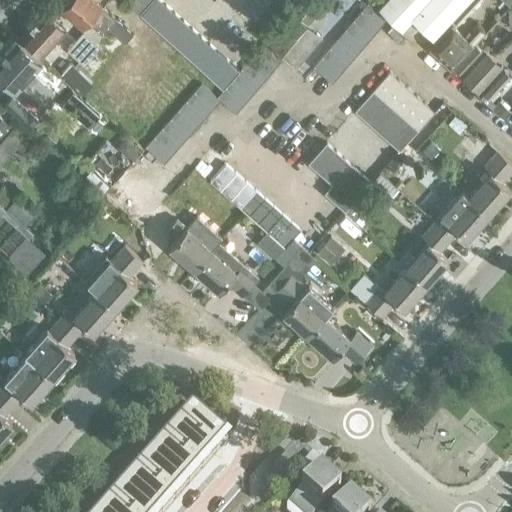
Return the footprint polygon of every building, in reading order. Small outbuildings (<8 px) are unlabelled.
[(97,0),(69,0),(62,8),(83,27),(85,29),(105,7),(97,0)] [(149,0),(131,0),(127,6),(137,14),(149,0)] [(161,0),(150,0),(139,12),(149,21),(165,3),(161,0)] [(302,0),(267,41),(294,64),(303,54),(318,37),(305,26),(326,0),(302,0)] [(466,0),(382,0),(377,6),(401,27),(411,16),(432,36),(466,0)] [(368,1),(360,10),(379,26),(387,17),(368,1)] [(165,3),(149,21),(158,29),(174,11),(165,3)] [(43,54),(66,29),(44,9),(21,35),(43,54)] [(360,10),(352,19),(371,36),(379,26),(360,10)] [(174,11),(158,29),(167,37),(183,19),(174,11)] [(183,19),(167,37),(176,44),(192,27),(183,19)] [(352,19),(344,29),(364,45),(371,36),(352,19)] [(450,67),(472,44),(452,25),(430,48),(450,67)] [(192,27),(176,44),(184,52),(200,34),(192,27)] [(84,29),(67,49),(83,63),(101,44),(96,40),(84,29)] [(344,29),(336,38),(356,54),(364,45),(344,29)] [(200,34),(184,52),(193,60),(209,42),(200,34)] [(336,38),(328,47),(348,63),(356,54),(336,38)] [(43,104),(54,92),(33,72),(42,62),(17,39),(0,57),(0,77),(16,91),(22,84),(43,104)] [(264,40),(256,49),(275,66),(283,57),(264,40)] [(209,42),(193,60),(202,68),(218,50),(209,42)] [(328,47),(321,56),(340,73),(348,63),(328,47)] [(256,49),(248,58),(267,75),(275,66),(256,49)] [(218,50),(202,68),(223,87),(224,86),(232,77),(239,69),(222,54),(218,50)] [(487,53),(462,78),(477,92),(501,67),(487,53)] [(313,65),(313,66),(332,82),(340,73),(321,56),(313,65)] [(248,58),(240,68),(259,85),(267,75),(248,58)] [(72,61),(61,73),(83,93),(94,82),(79,68),(72,61)] [(149,61),(132,79),(142,88),(158,70),(149,61)] [(239,69),(232,77),(251,94),(259,85),(240,68),(239,69)] [(373,88),(382,96),(398,78),(389,70),(373,88)] [(504,70),(483,93),(489,98),(510,76),(504,70)] [(232,77),(224,86),(243,103),(251,94),(232,77)] [(382,96),(391,104),(407,86),(398,78),(382,96)] [(201,82),(193,91),(212,108),(220,98),(216,95),(201,82)] [(223,87),(216,95),(220,98),(235,112),(243,103),(224,86),(223,87)] [(407,86),(391,104),(400,112),(416,94),(407,86)] [(363,117),(382,96),(373,88),(354,109),(363,117)] [(68,96),(63,102),(90,126),(100,114),(73,91),(68,96)] [(193,91),(185,100),(204,117),(212,108),(193,91)] [(25,125),(28,122),(30,124),(36,117),(34,115),(35,115),(12,94),(2,105),(25,125)] [(416,94),(400,112),(409,120),(425,102),(416,94)] [(372,125),(391,104),(382,96),(363,117),(372,125)] [(185,100),(177,109),(196,126),(204,117),(185,100)] [(425,102),(409,120),(418,128),(434,110),(425,102)] [(381,133),(400,112),(391,104),(372,125),(381,133)] [(177,109),(169,118),(188,135),(196,126),(177,109)] [(390,141),(409,120),(400,112),(381,133),(390,141)] [(0,163),(17,145),(21,148),(27,141),(0,115),(0,163)] [(466,125),(454,115),(447,123),(459,134),(466,125)] [(169,118),(161,127),(180,144),(188,135),(169,118)] [(399,149),(407,140),(418,128),(409,120),(390,141),(399,149)] [(161,127),(153,137),(172,153),(180,144),(161,127)] [(126,137),(121,143),(121,149),(127,154),(135,146),(127,138),(126,137)] [(153,137),(145,146),(164,162),(172,153),(153,137)] [(316,170),(335,149),(326,141),(307,162),(316,170)] [(325,177),(344,157),(335,149),(316,170),(325,177)] [(501,181),(511,168),(511,163),(497,150),(483,165),(490,171),(468,197),(486,213),(509,188),(501,181)] [(334,185),(353,165),(344,157),(325,177),(332,184),(334,185)] [(219,188),(235,170),(226,162),(210,180),(219,188)] [(343,193),(361,173),(353,165),(334,185),(343,193)] [(110,186),(93,170),(86,177),(104,193),(110,186)] [(229,197),(244,179),(235,170),(219,188),(229,197)] [(370,181),(361,173),(343,193),(352,201),(370,181)] [(398,190),(379,173),(370,184),(390,200),(398,190)] [(238,205),(254,187),(244,179),(229,197),(238,205)] [(332,184),(325,192),(344,210),(352,201),(343,193),(334,185),(332,184)] [(247,213),(263,195),(254,187),(238,205),(247,213)] [(460,190),(434,221),(452,237),(457,231),(465,238),(486,213),(468,197),(460,190)] [(257,221),(272,203),(263,195),(247,213),(257,221)] [(36,216),(16,199),(7,210),(26,227),(36,216)] [(372,214),(355,200),(344,213),(361,227),(372,214)] [(266,230),(282,212),(272,203),(257,221),(266,230)] [(275,238),(291,220),(282,212),(266,230),(275,238)] [(177,217),(169,226),(179,235),(170,245),(195,267),(212,248),(218,242),(222,237),(197,214),(187,226),(177,217)] [(285,246),(301,228),(291,220),(275,238),(285,246)] [(447,258),(439,251),(452,237),(434,221),(421,235),(411,245),(419,252),(406,266),(425,283),(447,258)] [(285,249),(265,232),(255,243),(282,266),(260,290),(253,283),(242,295),(259,310),(267,302),(281,314),(283,312),(291,303),(276,290),(292,273),(298,279),(316,260),(293,240),(285,249)] [(47,253),(28,237),(9,259),(27,275),(47,253)] [(341,247),(330,237),(317,251),(328,261),(341,247)] [(212,248),(195,267),(220,289),(227,281),(242,294),(257,277),(218,242),(212,248)] [(108,255),(88,278),(99,287),(118,304),(137,282),(129,274),(142,259),(125,244),(112,259),(108,255)] [(395,301),(403,308),(425,283),(406,266),(384,291),(377,285),(363,301),(381,317),(395,301)] [(333,306),(308,284),(306,286),(298,279),(292,273),(276,290),(291,303),(283,312),(308,334),(325,315),(333,306)] [(45,304),(53,295),(40,284),(32,293),(45,304)] [(93,332),(118,304),(99,287),(74,315),(67,309),(63,315),(80,330),(85,325),(93,332)] [(75,352),(66,345),(80,330),(63,315),(49,330),(48,329),(26,352),(35,360),(53,377),(75,352)] [(349,337),(325,315),(308,334),(332,356),(340,348),(355,361),(371,344),(356,330),(349,337)] [(31,402),(53,377),(35,360),(26,352),(3,377),(5,379),(1,385),(18,400),(23,395),(31,402)] [(0,436),(13,422),(5,415),(18,400),(1,385),(0,385),(0,436)] [(192,404),(96,511),(156,511),(184,481),(198,465),(211,450),(226,434),(192,404)] [(278,490),(301,464),(289,453),(266,479),(278,490)] [(335,511),(342,504),(332,495),(336,491),(337,492),(338,491),(317,473),(288,505),(296,511),(335,511)] [(361,511),(346,499),(342,504),(335,511),(361,511)]
